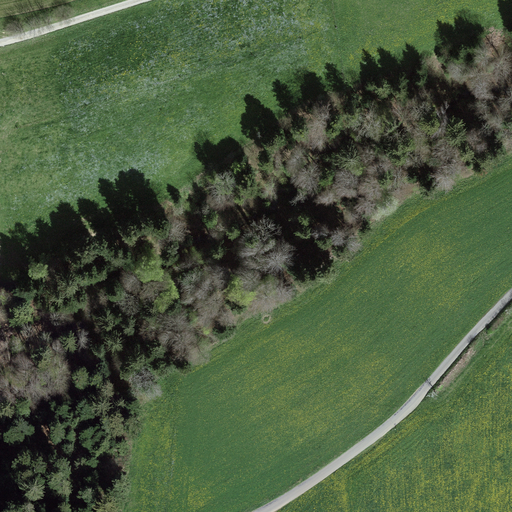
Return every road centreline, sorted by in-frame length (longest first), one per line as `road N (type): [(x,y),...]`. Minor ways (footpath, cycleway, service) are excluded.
road 1 (unclassified): [(511,297),(404,414),(263,511)]
road 2 (unclassified): [(141,0),(0,40)]
